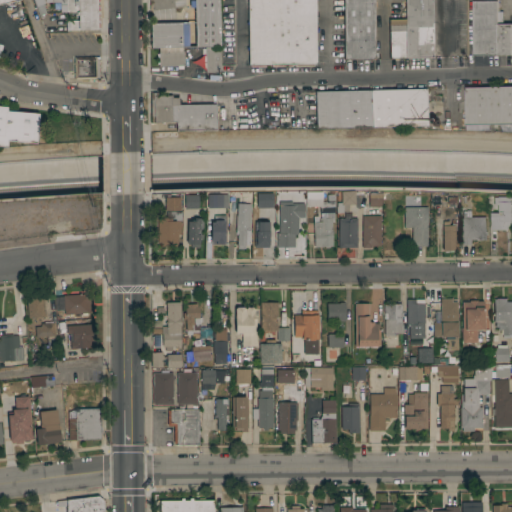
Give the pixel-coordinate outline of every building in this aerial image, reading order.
[(100,0),(100,29),(67,30),(67,27),(69,27),(69,20),(78,20),(78,11),(61,12),(61,5),(60,5),(60,2),(51,2),(51,0),(100,0)] [(194,0),(219,0),(220,45),(196,46),(194,0)] [(248,0),(315,0),(316,64),(249,64),(248,0)] [(343,0),(374,0),(375,58),(344,59),(343,0)] [(433,0),(433,17),(436,17),(436,25),(433,25),(433,40),(436,40),(436,47),(433,47),(433,52),(435,52),(435,56),(433,56),(433,57),(432,57),(432,59),(429,59),(429,57),(424,57),(424,59),(421,59),(421,57),(414,58),(414,60),(408,60),(408,58),(405,58),(405,19),(405,0),(433,0)] [(498,55),(474,55),(473,1),(498,1),(498,12),(498,55)] [(502,12),(503,24),(511,24),(511,55),(498,55),(498,12),(502,12)] [(405,58),(390,58),(389,24),(389,19),(405,19),(405,58)] [(181,46),(183,46),(184,65),(158,66),(158,47),(151,47),(150,23),(180,22),(181,46)] [(221,71),(206,72),(206,68),(203,68),(203,56),(205,56),(205,47),(220,47),(221,71)] [(99,57),(100,79),(74,79),(74,57),(99,57)] [(468,125),(467,125),(466,88),(511,86),(511,124),(491,124),(491,130),(473,131),(468,125)] [(426,89),(427,126),(315,128),(315,91),(426,89)] [(216,104),(217,132),(202,133),(201,129),(176,130),(176,122),(151,123),(150,92),(160,92),(160,95),(171,95),(171,98),(179,98),(179,105),(216,104)] [(0,145),(0,106),(7,107),(6,110),(39,113),(36,142),(6,140),(6,146),(0,145)] [(499,134),(511,133),(511,125),(498,126),(499,134)] [(380,207),(367,206),(367,189),(380,189),(380,207)] [(353,190),(354,204),(341,205),(342,212),(335,213),(335,202),(340,202),(339,191),(353,190)] [(206,194),(226,194),(226,207),(206,207),(206,194)] [(184,208),(183,195),(197,195),(197,208),(184,208)] [(163,197),(178,197),(178,210),(164,210),(163,197)] [(511,227),(509,227),(509,230),(493,230),(493,213),(501,213),(501,205),(497,205),(497,197),(501,197),(511,197),(511,227)] [(294,234),(294,247),(276,247),(276,233),(278,233),(277,202),(291,201),(291,203),(303,203),(303,217),(297,217),(297,234),(294,234)] [(331,202),(332,212),(317,212),(317,202),(331,202)] [(245,243),(245,248),(237,248),(237,244),(236,244),(237,230),(235,230),(236,203),(250,204),(250,218),(249,218),(249,243),(245,243)] [(411,246),(411,227),(403,227),(403,207),(426,207),(426,246),(411,246)] [(180,211),(181,235),(178,235),(178,245),(157,245),(157,218),(166,218),(166,211),(180,211)] [(461,217),(462,217),(462,211),(473,211),(473,217),(487,217),(487,241),(477,241),(477,239),(471,239),(470,245),(461,245),(461,217)] [(314,247),(312,221),(318,221),(318,218),(326,218),(325,213),(332,213),(332,222),(329,222),(331,246),(314,247)] [(225,244),(210,244),(210,222),(213,221),(213,215),(224,215),(225,244)] [(361,216),(379,215),(380,246),(370,246),(370,248),(361,248),(361,216)] [(190,221),(190,220),(193,220),(193,218),(202,218),(201,229),(199,229),(199,234),(201,234),(201,239),(199,239),(199,247),(190,247),(190,244),(186,244),(186,221),(190,221)] [(337,247),(337,218),(356,218),(356,247),(337,247)] [(442,225),(442,221),(448,221),(448,225),(452,225),(452,223),(456,223),(456,230),(454,230),(455,251),(442,251),(441,225),(442,225)] [(268,249),(259,249),(259,240),(252,240),(252,229),(260,230),(260,222),(268,222),(268,249)] [(90,293),(91,312),(65,314),(64,307),(56,308),(55,296),(63,296),(63,295),(90,293)] [(53,311),(60,310),(59,296),(52,297),(53,311)] [(440,298),(451,298),(451,301),(457,301),(458,349),(446,350),(446,336),(433,337),(433,322),(440,322),(440,298)] [(26,300),(43,299),(44,311),(45,311),(46,317),(28,318),(26,300)] [(406,299),(414,299),(414,303),(424,303),(424,323),(423,323),(423,326),(413,326),(413,323),(406,323),(406,299)] [(511,335),(502,335),(502,330),(498,330),(497,327),(495,327),(495,321),(494,321),(494,299),(507,299),(507,302),(511,302),(511,335)] [(275,330),(259,330),(259,301),(276,301),(275,330)] [(461,328),(462,328),(462,302),(469,302),(469,301),(484,301),(484,330),(476,330),(476,342),(461,342),(461,328)] [(162,333),(167,333),(166,302),(180,302),(181,326),(180,326),(181,346),(162,347),(162,333)] [(336,321),(336,320),(326,320),(326,303),(339,303),(339,302),(345,302),(345,321),(336,321)] [(191,324),(192,330),(186,330),(185,319),(183,319),(183,312),(185,312),(185,307),(186,307),(186,304),(196,303),(196,307),(199,307),(199,324),(191,324)] [(354,303),(368,303),(368,322),(373,322),(373,324),(379,324),(379,346),(354,346),(354,303)] [(384,304),(401,303),(401,324),(403,324),(403,332),(394,332),(394,335),(384,335),(384,304)] [(242,346),(242,333),(235,333),(235,308),(237,307),(243,307),(245,308),(246,307),(252,307),(254,308),(256,308),(256,346),(242,346)] [(317,345),(307,345),(307,339),(302,339),(302,336),(293,336),(293,315),(301,315),(301,310),(317,310),(317,345)] [(35,327),(41,326),(41,323),(54,322),(55,336),(35,337),(35,327)] [(92,323),(94,341),(90,341),(90,347),(71,349),(70,334),(67,334),(66,325),(92,323)] [(214,363),(214,353),(213,353),(212,341),(213,341),(213,326),(226,326),(226,363),(214,363)] [(288,342),(276,342),(276,328),(287,328),(288,342)] [(0,334),(13,334),(13,335),(18,335),(19,347),(23,346),(24,360),(12,361),(11,360),(0,360),(0,334)] [(343,334),(343,347),(327,347),(327,334),(343,334)] [(198,366),(191,366),(190,361),(186,361),(185,351),(191,351),(191,347),(192,347),(191,337),(203,337),(203,346),(209,345),(209,354),(211,354),(212,360),(198,361),(198,366)] [(265,343),(265,339),(274,339),(274,343),(281,343),(281,351),(283,351),(283,361),(280,361),(280,363),(259,363),(259,343),(265,343)] [(508,361),(494,361),(494,348),(508,347),(508,361)] [(162,355),(163,355),(163,360),(162,360),(162,367),(151,367),(151,352),(162,352),(162,355)] [(169,354),(169,352),(176,352),(176,354),(180,354),(181,367),(166,367),(166,354),(169,354)] [(457,365),(457,382),(441,383),(441,377),(436,377),(436,366),(457,365)] [(460,408),(461,408),(461,393),(463,393),(462,388),(463,388),(463,378),(474,378),(474,365),(490,365),(490,380),(489,380),(489,394),(478,394),(478,407),(482,407),(482,427),(473,427),(473,431),(462,431),(462,428),(460,428),(460,408)] [(494,365),(509,365),(509,377),(494,377),(494,365)] [(364,367),(364,380),(351,380),(351,366),(364,367)] [(205,370),(205,367),(208,367),(208,370),(224,369),(224,382),(214,382),(214,385),(199,385),(199,370),(205,370)] [(332,367),(332,389),(320,390),(320,387),(309,387),(309,386),(304,386),(304,367),(332,367)] [(398,367),(417,367),(421,367),(422,379),(398,380),(398,367)] [(259,387),(259,380),(261,380),(261,368),(272,368),(272,387),(259,387)] [(250,383),(236,383),(235,369),(249,369),(250,383)] [(173,405),(153,405),(153,372),(173,372),(173,405)] [(196,404),(177,404),(177,372),(196,372),(196,404)] [(53,374),(54,385),(28,388),(27,377),(53,374)] [(493,401),(491,401),(491,379),(507,379),(508,393),(511,393),(511,427),(494,427),(493,401)] [(282,398),(274,398),(274,383),(282,383),(282,398)] [(300,383),(301,393),(287,394),(287,383),(300,383)] [(447,431),(447,428),(439,428),(439,405),(437,405),(437,401),(440,401),(440,385),(452,385),(453,431),(447,431)] [(383,394),(383,388),(395,388),(395,394),(396,394),(396,417),(384,417),(384,431),(369,431),(369,394),(383,394)] [(73,411),(73,391),(77,391),(77,389),(92,389),(92,395),(94,395),(94,408),(100,408),(101,439),(69,440),(68,411),(73,411)] [(273,427),(267,427),(267,430),(263,430),(263,427),(258,428),(257,418),(252,418),(252,409),(257,409),(257,398),(259,398),(259,390),(271,390),(271,398),(272,398),(273,427)] [(403,428),(403,404),(409,404),(409,401),(413,401),(413,392),(427,392),(427,428),(403,428)] [(30,424),(27,424),(28,426),(30,426),(31,439),(28,439),(28,440),(23,440),(23,439),(22,440),(22,443),(15,443),(15,441),(10,442),(10,441),(9,441),(7,412),(12,412),(11,409),(15,409),(14,397),(28,396),(30,424)] [(240,432),(240,430),(231,430),(231,397),(246,397),(247,431),(240,432)] [(215,399),(227,399),(228,414),(225,414),(225,430),(217,430),(217,417),(215,417),(215,399)] [(336,442),(311,443),(310,419),(318,419),(322,415),(321,400),(334,399),(336,442)] [(297,420),(295,420),(295,430),(293,430),(293,433),(279,433),(279,430),(278,430),(277,402),(297,402),(297,420)] [(358,433),(348,433),(348,429),(341,429),(340,406),(347,406),(347,403),(358,403),(358,433)] [(60,442),(37,445),(34,426),(41,425),(39,411),(56,409),(60,442)] [(198,445),(176,445),(176,443),(174,444),(173,426),(167,426),(167,410),(170,410),(170,409),(198,409),(198,445)] [(66,511),(67,504),(58,506),(57,501),(98,496),(103,500),(103,511),(66,511)] [(213,500),(213,511),(160,511),(160,501),(213,500)] [(481,511),(461,511),(461,502),(481,502),(481,511)] [(492,511),(492,505),(500,505),(500,503),(507,503),(507,506),(511,506),(511,511),(492,511)]
